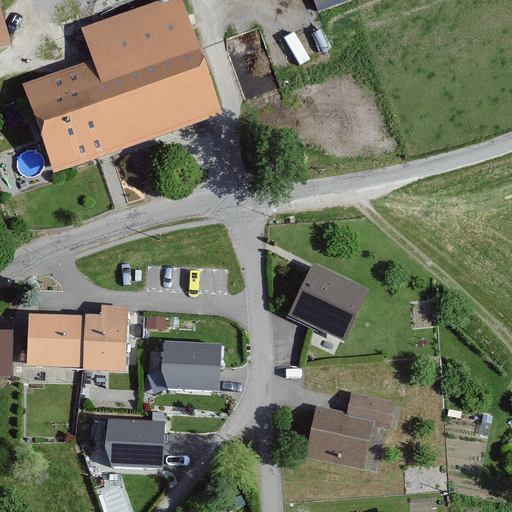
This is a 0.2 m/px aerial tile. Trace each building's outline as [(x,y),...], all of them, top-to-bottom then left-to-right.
[(182,6),(83,34),(92,63),(19,86),(50,180),(218,119),(182,6)] [(0,21),(0,54),(8,52),(0,21)] [(368,296),(310,270),(288,320),(346,345),(368,296)] [(104,317),(31,315),(29,363),(124,366),(126,308),(104,308),(104,317)] [(0,323),(0,371),(14,372),(16,324),(0,323)] [(219,345),(166,342),(165,367),(170,385),(217,388),(219,345)] [(344,418),(315,412),(301,464),(362,477),(373,434),(391,439),(399,412),(349,397),(344,418)] [(163,423),(110,419),(108,444),(113,463),(160,466),(163,423)]
